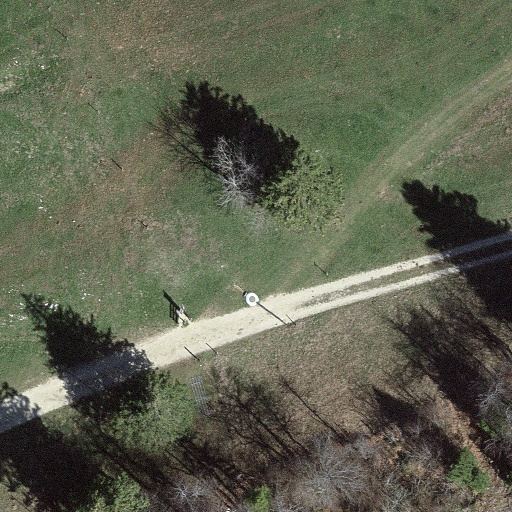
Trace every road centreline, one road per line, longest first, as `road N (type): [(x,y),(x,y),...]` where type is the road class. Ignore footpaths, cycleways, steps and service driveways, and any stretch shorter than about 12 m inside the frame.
road 1 (track): [(511,91),(410,164),(267,310)]
road 2 (track): [(0,418),(267,310)]
road 3 (track): [(267,310),(511,242)]
